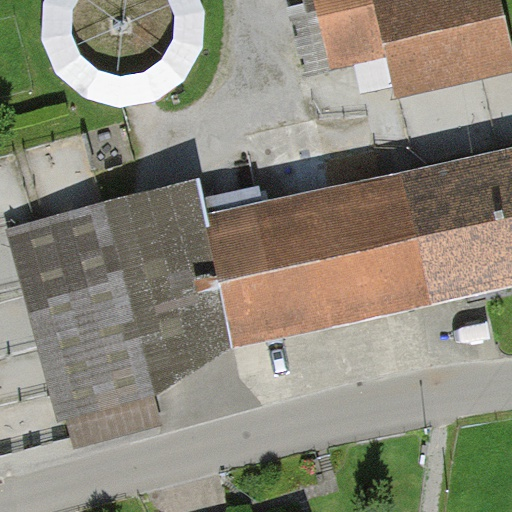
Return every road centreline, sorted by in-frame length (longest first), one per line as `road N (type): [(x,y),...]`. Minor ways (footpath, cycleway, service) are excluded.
road 1 (unclassified): [(0,502),(418,403),(511,389)]
road 2 (track): [(511,99),(282,146),(246,0)]
